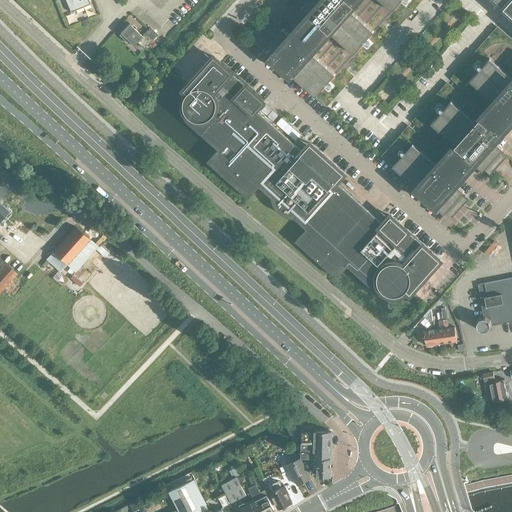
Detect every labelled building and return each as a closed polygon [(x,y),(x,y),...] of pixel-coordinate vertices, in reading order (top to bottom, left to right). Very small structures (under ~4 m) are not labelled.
[(65,0),(70,12),(90,4),(88,0),(65,0)] [(307,0),(304,4),(312,11),(299,26),(289,37),(281,30),(275,36),(272,34),(268,37),(271,40),(265,47),(289,68),(287,71),(315,96),(324,86),(335,73),(311,52),(320,42),(329,32),(353,53),(374,31),(350,9),(357,0),(380,0),(392,10),(401,0),(307,0)] [(401,0),(392,10),(380,0),(357,0),(350,9),(374,31),(353,53),(329,32),(320,42),(311,52),(335,73),(324,86),(315,96),(326,106),(354,76),(347,69),(348,68),(350,65),(357,72),(393,33),(385,26),(387,25),(389,22),(396,29),(422,0),(401,0)] [(493,0),(511,16),(511,13),(497,0),(493,0)] [(511,0),(497,0),(511,13),(511,0)] [(137,42),(144,49),(158,34),(150,27),(142,36),(134,29),(136,27),(133,24),(131,26),(129,24),(120,33),(134,45),(137,42)] [(511,39),(497,26),(450,78),(458,85),(456,87),(454,88),(447,82),(412,121),(419,128),(417,129),(416,131),(408,124),(381,155),(392,166),(400,157),(412,143),(437,165),(446,154),(455,145),(431,123),(451,100),(475,122),(485,111),(493,102),(469,80),(490,58),(511,78),(511,39)] [(485,111),(475,122),(451,100),(431,123),(455,145),(446,154),(437,165),(412,143),(400,157),(392,166),(420,191),(422,188),(446,210),(452,203),(455,206),(459,202),(456,199),(462,193),(454,186),(464,174),(477,160),(485,167),(491,161),(494,163),(497,159),(494,157),(500,150),(492,143),(504,130),(511,121),(511,78),(490,58),(469,80),(493,102),(485,111)] [(306,149),(304,152),(264,115),(256,108),(258,106),(259,103),(259,100),(258,97),(256,94),(223,64),(222,64),(220,62),(217,62),(213,62),(210,63),(208,65),(207,65),(185,90),(187,92),(184,96),(182,100),(182,105),(183,110),(185,114),(188,118),(186,120),(219,149),(207,161),(249,198),(260,186),(272,197),(273,202),(276,207),(279,211),(284,215),(289,217),(295,218),(307,228),(296,240),(337,277),(348,266),(380,294),(382,292),(386,295),(391,297),(395,297),(400,296),(405,294),(408,291),(410,293),(433,267),(435,263),(435,260),(434,256),(431,253),(432,253),(398,223),(395,221),(391,220),(387,221),(384,224),(372,213),(336,180),(337,178),(338,174),(338,171),(337,168),(335,166),(318,150),(318,151),(316,149),(312,148),(309,148),(306,149)] [(46,259),(47,260),(60,271),(66,263),(76,271),(98,246),(76,226),(46,259)] [(105,255),(112,248),(105,240),(98,247),(105,255)] [(0,258),(0,292),(17,274),(0,258)] [(492,325),(511,320),(511,277),(478,284),(481,297),(480,297),(483,316),(479,316),(475,321),(477,329),(482,332),(489,331),(492,325)] [(448,318),(444,319),(447,342),(457,341),(455,326),(449,327),(448,318)] [(440,329),(435,330),(437,344),(447,342),(444,319),(439,320),(440,329)] [(426,345),(437,344),(435,330),(424,331),(424,332),(419,333),(420,341),(426,340),(426,345)] [(493,371),(483,373),(486,387),(492,391),(494,401),(495,408),(511,405),(505,379),(495,381),(493,371)] [(302,430),(302,431),(302,443),(331,444),(332,431),(302,430)] [(290,444),(297,460),(287,464),(297,484),(311,477),(294,442),(290,444)] [(302,443),(302,457),(315,457),(331,458),(331,444),(302,443)] [(331,458),(315,457),(315,469),(318,469),(318,475),(330,476),(331,458)] [(237,477),(233,469),(229,471),(233,479),(222,485),(231,503),(246,495),(237,477)] [(241,507),(243,511),(263,511),(258,502),(260,501),(258,499),(260,498),(258,493),(260,492),(260,491),(256,484),(257,484),(252,473),(247,476),(252,486),(248,488),(255,500),(241,507)] [(178,511),(208,511),(210,510),(194,479),(168,491),(178,511)] [(279,509),(285,506),(285,507),(291,504),(291,503),(292,503),(287,494),(288,494),(285,486),(282,488),(279,482),(270,486),(273,492),(271,493),(279,509)] [(263,490),(260,491),(260,492),(258,493),(260,498),(258,499),(260,501),(258,502),(263,511),(270,511),(273,510),(263,490)] [(220,508),(221,509),(215,511),(231,511),(232,511),(224,494),(217,497),(222,507),(220,508)]
